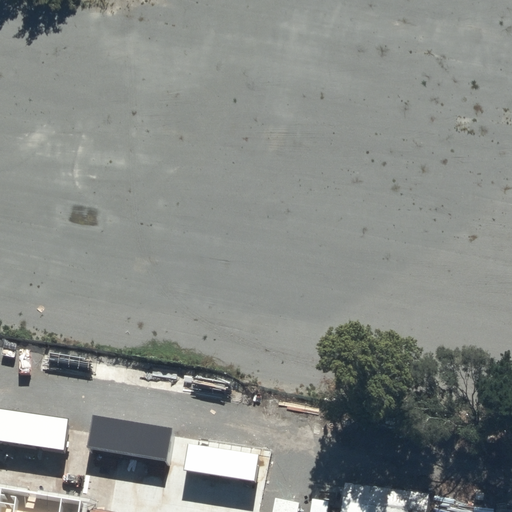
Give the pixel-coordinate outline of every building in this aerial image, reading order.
[(225,380),(197,379),(196,399),(225,400),(225,380)] [(271,452),(250,448),(245,475),(266,479),(271,452)] [(349,490),(418,499),(421,481),(352,472),(349,490)] [(287,511),(292,486),(266,481),(264,488),(260,487),(257,503),(254,502),(252,510),(260,511),(259,511),(287,511)] [(418,499),(349,490),(344,489),(341,511),(429,511),(431,500),(418,499)]
